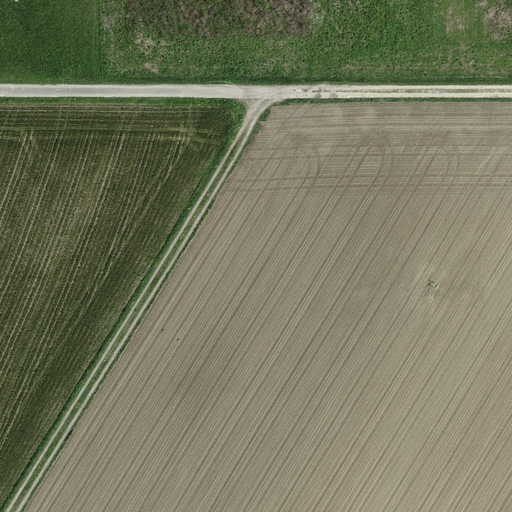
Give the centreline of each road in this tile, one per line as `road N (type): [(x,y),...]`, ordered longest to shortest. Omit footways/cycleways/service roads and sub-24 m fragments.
road 1 (track): [(511,93),(0,90)]
road 2 (track): [(10,511),(265,92)]
